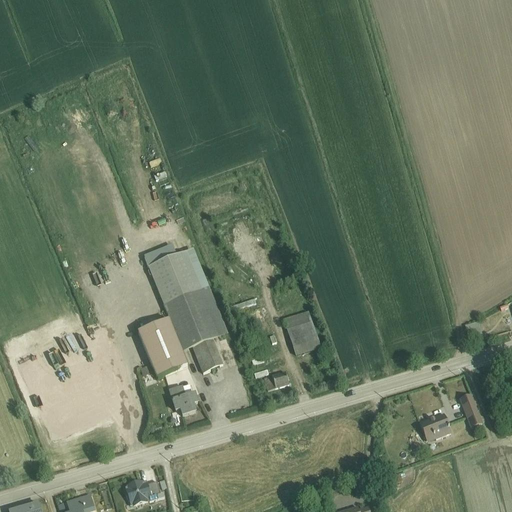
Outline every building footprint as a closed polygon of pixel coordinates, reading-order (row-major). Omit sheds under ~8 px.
[(168,172),(156,177),(158,182),(170,178),(168,172)] [(194,252),(148,271),(182,356),(192,352),(203,377),(223,369),(213,344),(228,337),(194,252)] [(236,312),(254,308),(253,302),(234,306),(236,312)] [(309,315),(283,323),(295,360),(321,352),(309,315)] [(168,323),(138,335),(157,382),(188,369),(168,323)] [(478,325),(465,329),(470,346),(483,342),(478,325)] [(150,369),(140,372),(143,380),(153,376),(150,369)] [(267,373),(254,377),(256,381),(268,378),(267,373)] [(285,375),(264,382),(268,395),(289,389),(285,375)] [(185,399),(192,397),(190,388),(183,390),(185,399)] [(185,399),(183,390),(169,394),(176,415),(181,413),(183,420),(196,416),(193,408),(198,407),(195,397),(192,397),(185,399)] [(471,399),(460,403),(471,432),(482,428),(471,399)] [(444,419),(420,428),(423,437),(423,439),(424,443),(426,444),(427,447),(451,438),(444,419)] [(383,467),(377,471),(381,478),(387,473),(383,467)] [(402,476),(388,481),(391,488),(402,484),(400,481),(403,480),(402,476)] [(140,487),(125,491),(127,496),(125,496),(128,506),(129,506),(131,511),(133,510),(133,511),(165,502),(163,497),(161,497),(157,486),(144,490),(145,491),(141,492),(140,487)] [(68,511),(94,511),(91,499),(67,506),(68,511)]
